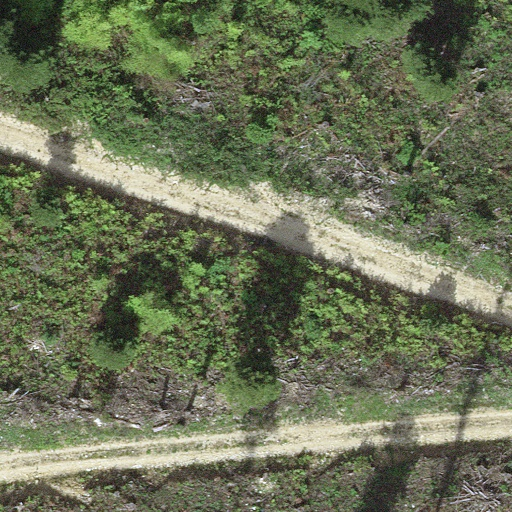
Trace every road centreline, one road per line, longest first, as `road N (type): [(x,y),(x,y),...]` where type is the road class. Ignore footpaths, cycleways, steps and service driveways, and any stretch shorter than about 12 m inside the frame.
road 1 (track): [(0,135),(511,296)]
road 2 (track): [(0,460),(511,419)]
